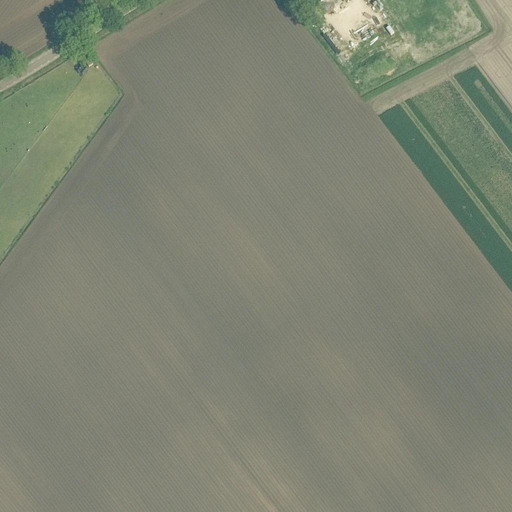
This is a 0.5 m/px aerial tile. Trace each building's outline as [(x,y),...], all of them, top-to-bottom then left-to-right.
[(406,22),(394,0),(386,0),(381,3),(379,0),(362,0),(349,7),(356,20),(357,19),(365,34),(376,28),(381,36),(406,22)] [(403,0),(413,17),(442,1),(441,0),(403,0)] [(429,22),(434,14),(429,11),(424,19),(429,22)] [(479,30),(484,27),(478,16),(472,19),(479,30)] [(369,90),(425,67),(422,61),(425,59),(421,49),(432,45),(429,36),(437,32),(435,27),(356,59),(369,90)] [(89,71),(94,68),(90,61),(85,64),(89,71)]
